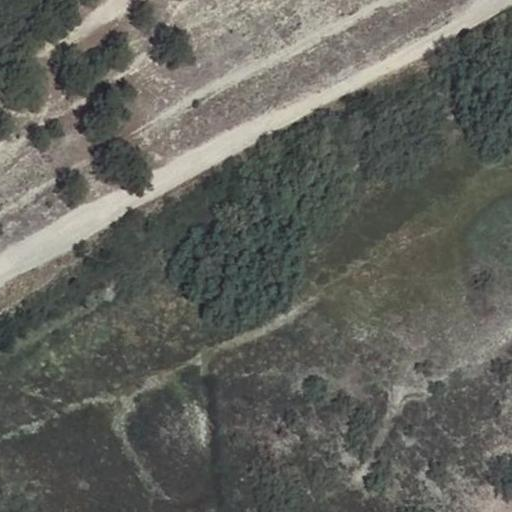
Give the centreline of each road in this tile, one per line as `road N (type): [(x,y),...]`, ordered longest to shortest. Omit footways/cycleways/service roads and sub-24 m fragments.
road 1 (track): [(502,0),(0,275)]
road 2 (track): [(0,71),(67,42),(129,0)]
